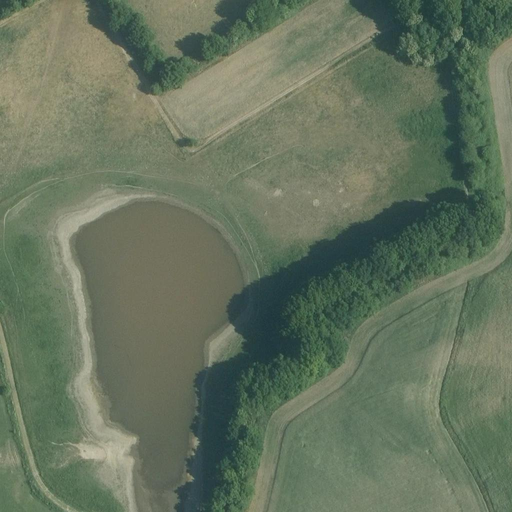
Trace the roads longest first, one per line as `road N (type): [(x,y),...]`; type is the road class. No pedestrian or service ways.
road 1 (track): [(218,511),(238,410),(256,388),(312,359),(306,310),(460,217),(460,45)]
road 2 (track): [(460,45),(415,43),(392,26),(191,152),(94,0)]
road 3 (track): [(83,511),(42,490),(0,316)]
